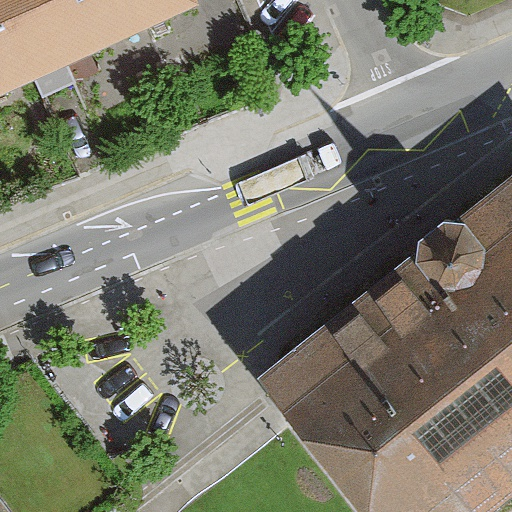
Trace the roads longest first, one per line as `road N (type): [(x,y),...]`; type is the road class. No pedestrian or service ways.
road 1 (primary): [(0,292),(410,123)]
road 2 (residential): [(356,0),(410,123)]
